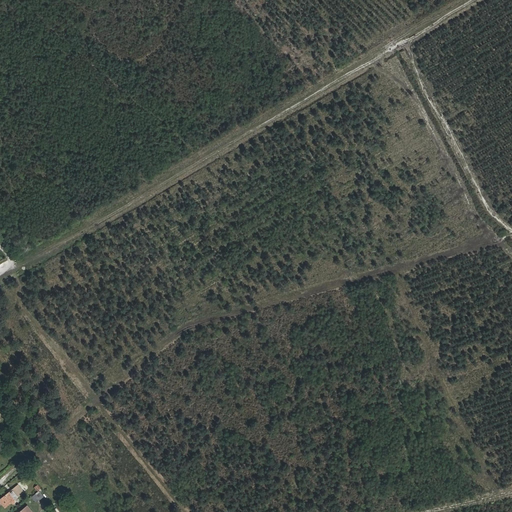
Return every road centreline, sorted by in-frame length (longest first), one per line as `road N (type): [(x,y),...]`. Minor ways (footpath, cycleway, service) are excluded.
road 1 (track): [(473,0),(8,264)]
road 2 (track): [(447,255),(215,316),(98,395)]
road 3 (track): [(187,511),(28,308),(18,288),(19,257)]
road 4 (track): [(511,229),(466,159),(407,40)]
